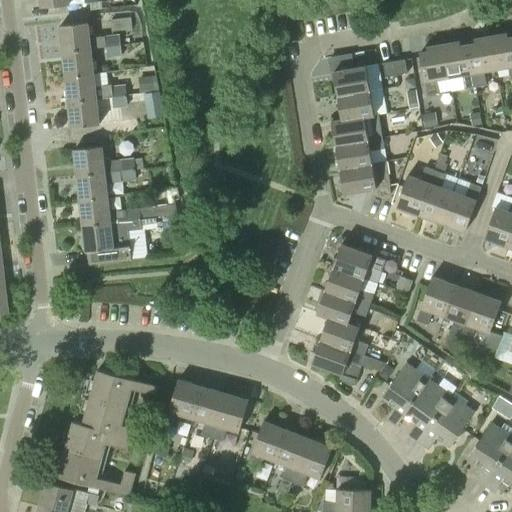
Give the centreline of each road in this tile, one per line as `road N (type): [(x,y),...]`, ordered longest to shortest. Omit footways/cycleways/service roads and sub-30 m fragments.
road 1 (residential): [(37,341),(42,301),(7,0)]
road 2 (residential): [(322,211),(297,62),(307,49),(373,37)]
road 3 (residential): [(264,370),(135,342),(37,341)]
road 4 (residential): [(418,511),(373,442),(321,399),(264,370)]
road 5 (residential): [(322,211),(511,271)]
road 6 (residential): [(0,511),(37,341)]
road 7 (residential): [(264,370),(322,211)]
